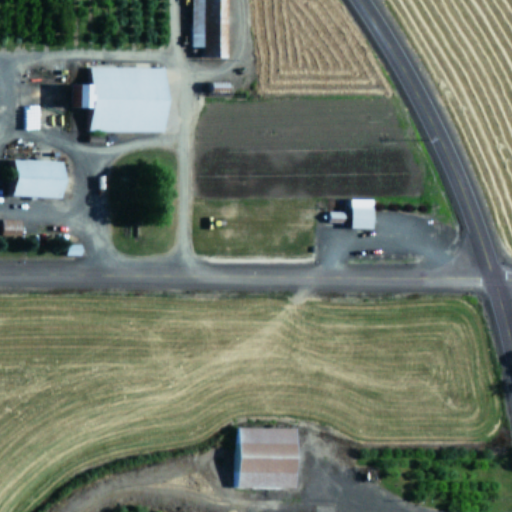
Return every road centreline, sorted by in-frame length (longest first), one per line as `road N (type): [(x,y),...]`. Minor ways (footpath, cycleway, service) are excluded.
road 1 (residential): [(489,277),(0,269)]
road 2 (secondary): [(511,381),(466,212),(384,45),(352,0)]
